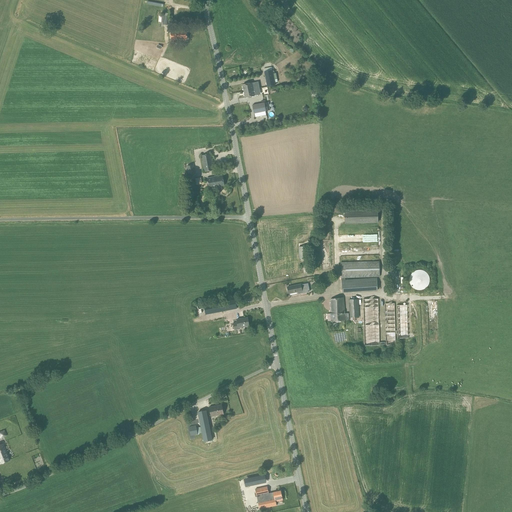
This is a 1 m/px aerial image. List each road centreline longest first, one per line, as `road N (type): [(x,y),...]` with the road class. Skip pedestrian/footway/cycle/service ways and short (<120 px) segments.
road 1 (tertiary): [(306,511),(203,0)]
road 2 (unknown): [(265,303),(433,293)]
